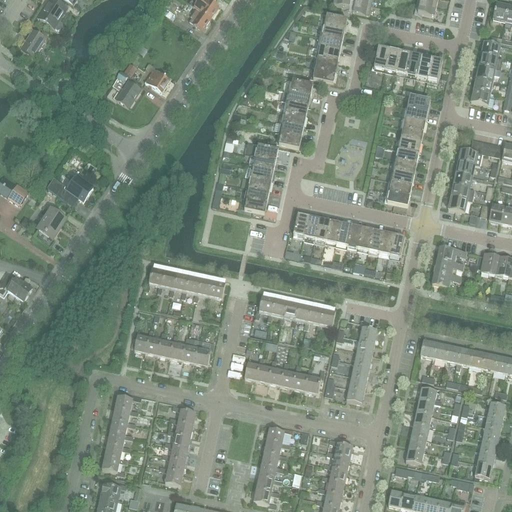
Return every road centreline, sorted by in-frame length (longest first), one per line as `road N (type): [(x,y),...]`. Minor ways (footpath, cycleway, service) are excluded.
road 1 (residential): [(291,199),(297,172),(317,166),(330,112),(353,98),(368,30),(458,49)]
road 2 (residential): [(219,403),(96,377),(67,511)]
road 3 (tertiary): [(0,367),(139,152)]
road 4 (residential): [(377,438),(422,227)]
road 5 (tertiary): [(139,152),(241,0)]
road 6 (residential): [(139,152),(0,61)]
road 7 (residential): [(377,438),(219,403)]
road 8 (residential): [(422,227),(291,199)]
road 9 (residential): [(219,403),(240,281)]
